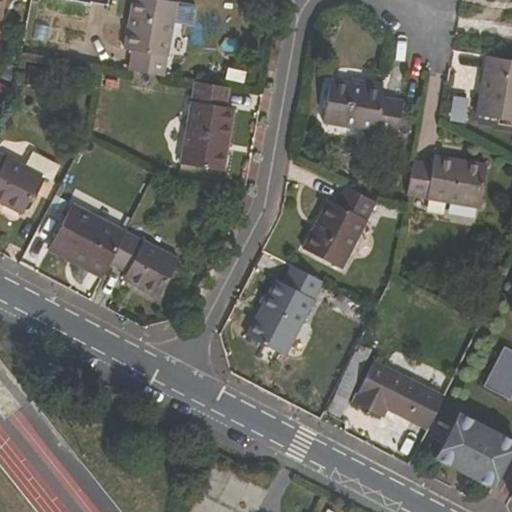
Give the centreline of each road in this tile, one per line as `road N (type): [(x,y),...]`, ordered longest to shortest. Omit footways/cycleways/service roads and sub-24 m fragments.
road 1 (residential): [(161,374),(256,191),(290,0)]
road 2 (residential): [(161,374),(427,511)]
road 3 (residential): [(0,296),(161,374)]
